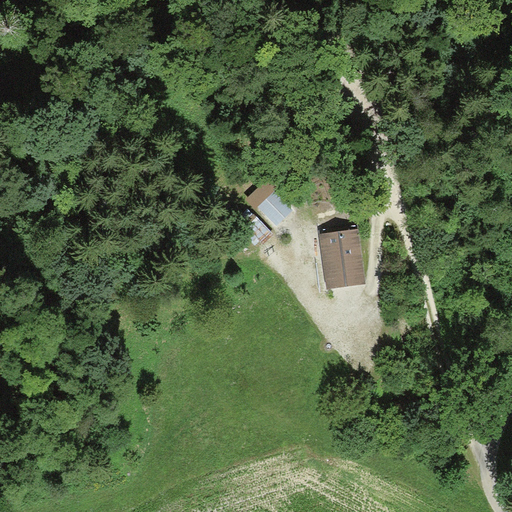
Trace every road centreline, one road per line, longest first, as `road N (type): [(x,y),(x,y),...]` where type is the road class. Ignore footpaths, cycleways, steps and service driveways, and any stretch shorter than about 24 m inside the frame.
road 1 (track): [(470,443),(379,153),(311,16)]
road 2 (track): [(504,511),(470,443),(508,404)]
